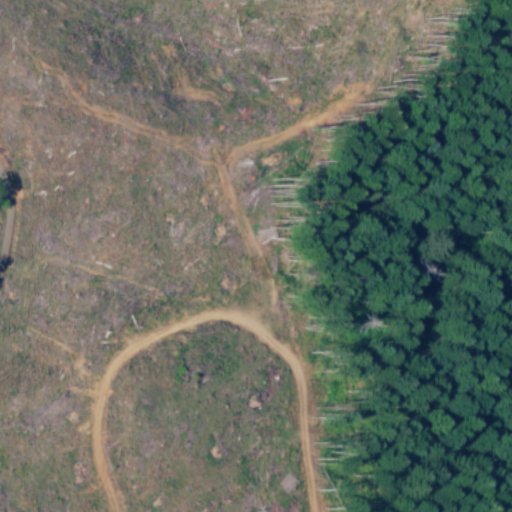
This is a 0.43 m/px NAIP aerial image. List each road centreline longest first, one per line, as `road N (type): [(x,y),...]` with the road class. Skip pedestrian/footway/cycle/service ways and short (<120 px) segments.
road 1 (residential): [(115,511),(143,405),(243,387),(319,440),(319,511)]
road 2 (residential): [(0,219),(55,140),(49,39),(0,10)]
